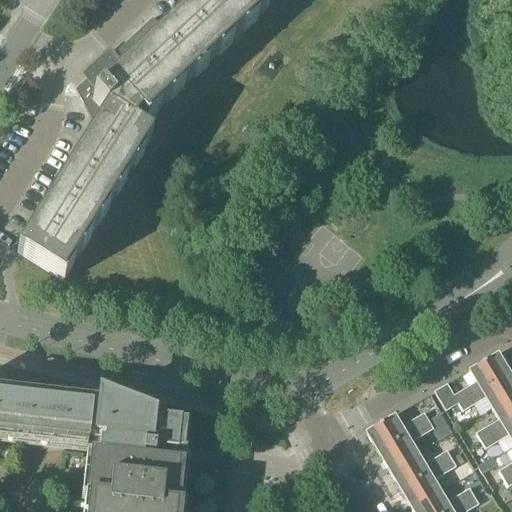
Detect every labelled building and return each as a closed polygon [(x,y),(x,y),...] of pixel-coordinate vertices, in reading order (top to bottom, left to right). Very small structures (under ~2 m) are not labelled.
[(102,130),(21,258),(60,282),(149,140),(132,129),(139,120),(143,124),(266,9),(257,0),(209,0),(199,11),(186,22),(169,38),(165,34),(152,20),(129,41),(129,42),(114,55),(112,57),(116,61),(91,83),(88,80),(86,81),(85,82),(75,91),(93,124),(97,126),(102,130)] [(457,407),(508,376),(497,357),(468,374),(475,385),(452,398),(446,388),(434,395),(445,414),(457,407)] [(511,399),(511,381),(508,376),(457,407),(461,414),(484,401),(491,412),(511,399)] [(153,419),(153,418),(111,402),(111,403),(109,402),(104,400),(99,398),(99,405),(98,405),(0,394),(0,437),(87,447),(88,447),(87,446),(99,448),(97,459),(163,467),(164,463),(165,456),(177,457),(180,427),(180,426),(152,423),(152,420),(153,420),(153,419)] [(511,399),(491,412),(498,423),(475,436),(480,445),(511,424),(511,399)] [(377,454),(427,424),(423,416),(400,429),(394,418),(365,435),(377,454)] [(440,417),(427,424),(432,431),(439,443),(451,436),(440,417)] [(432,431),(427,424),(377,454),(388,473),(416,456),(409,445),(432,431)] [(511,424),(480,445),(485,452),(507,439),(511,446),(511,424)] [(416,456),(388,473),(399,492),(450,462),(446,453),(422,467),(416,456)] [(187,466),(164,463),(163,467),(97,459),(94,459),(88,458),(86,458),(81,501),(84,502),(82,511),(184,511),(185,511),(181,511),(187,466)] [(461,466),(457,458),(450,461),(455,469),(461,466)] [(491,459),(477,467),(476,468),(481,477),(496,468),(491,459)] [(432,483),(455,469),(450,461),(450,462),(399,492),(411,511),(439,494),(432,483)] [(511,465),(498,474),(502,482),(511,476),(511,465)] [(502,482),(498,474),(490,479),(495,487),(502,482)] [(511,476),(502,482),(507,490),(511,486),(511,476)] [(411,511),(452,511),(473,500),(468,492),(445,505),(439,494),(411,511)] [(473,500),(452,511),(468,511),(477,507),(473,500)]
